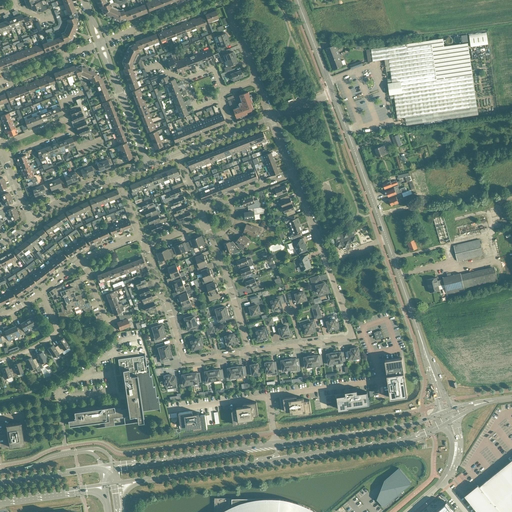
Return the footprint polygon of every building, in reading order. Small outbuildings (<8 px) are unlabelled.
[(107,5),(105,0),(104,0),(97,3),(97,4),(98,4),(99,8),(101,8),(107,5)] [(159,7),(156,0),(154,0),(151,1),(154,10),(155,9),(159,7)] [(73,2),(72,1),(64,4),(66,9),(74,6),(72,2),(73,2)] [(154,10),(151,1),(146,3),(149,11),(153,9),(153,10),(154,10)] [(40,2),(35,4),(31,5),(31,6),(33,11),(41,8),(39,4),(41,3),(40,2)] [(123,10),(120,12),(110,8),(109,4),(107,5),(101,8),(102,11),(103,11),(107,15),(106,16),(110,18),(112,15),(114,16),(113,19),(116,20),(117,19),(122,19),(123,20),(126,19),(127,19),(124,12),(123,10)] [(144,5),(139,7),(142,15),(143,15),(143,14),(147,12),(144,5)] [(75,10),(74,6),(66,9),(64,10),(66,15),(68,14),(76,11),(76,10),(75,10)] [(137,16),(134,8),(133,9),(132,7),(128,9),(129,10),(132,19),(133,19),(133,18),(137,16)] [(142,15),(139,7),(134,8),(137,16),(141,15),(142,15)] [(132,19),(129,10),(124,12),(127,19),(126,19),(127,20),(131,19),(132,19)] [(77,12),(76,11),(68,14),(70,19),(76,17),(77,17),(78,17),(76,12),(77,12)] [(218,18),(215,11),(212,12),(212,11),(204,14),(208,22),(218,18)] [(202,17),(198,18),(201,26),(206,24),(203,15),(202,16),(202,17)] [(28,16),(23,18),(25,23),(27,28),(28,27),(27,26),(31,24),(28,16)] [(21,26),(17,17),(12,18),(15,26),(16,28),(19,27),(20,29),(21,28),(21,26)] [(77,21),(78,21),(77,17),(76,17),(70,19),(68,20),(69,24),(65,33),(61,34),(62,36),(65,43),(69,41),(68,40),(72,36),(73,37),(75,33),(72,32),(73,30),(76,31),(78,27),(77,27),(77,21)] [(201,26),(198,18),(194,20),(194,19),(193,19),(196,28),(201,26)] [(196,28),(193,19),(192,20),(188,22),(191,30),(196,28)] [(11,30),(7,20),(2,22),(6,30),(9,29),(9,31),(11,30)] [(191,30),(188,22),(184,23),(183,23),(186,32),(191,30)] [(186,32),(183,23),(182,24),(178,26),(181,34),(186,32)] [(181,34),(178,26),(174,27),(173,27),(176,36),(181,34)] [(176,36),(173,27),(172,28),(168,30),(171,38),(176,36)] [(171,38),(168,30),(164,31),(163,31),(166,40),(171,38)] [(166,40),(163,31),(162,32),(158,34),(161,42),(166,40)] [(469,35),(471,47),(488,44),(487,32),(469,35)] [(227,38),(229,37),(227,34),(226,34),(225,33),(216,36),(219,42),(228,38),(227,38)] [(151,35),(150,35),(154,44),(159,42),(156,34),(152,35),(151,35)] [(154,44),(150,35),(149,36),(145,38),(148,46),(154,44)] [(62,36),(57,38),(61,47),(62,46),(61,46),(66,44),(65,43),(62,36)] [(61,47),(57,38),(52,40),(55,48),(59,47),(60,47),(61,47)] [(148,46),(145,38),(141,39),(140,39),(143,48),(148,46)] [(228,38),(219,42),(215,43),(218,49),(216,49),(218,53),(225,50),(223,47),(230,44),(228,38)] [(469,43),(444,46),(443,38),(371,49),(373,61),(389,59),(392,82),(388,83),(390,95),(394,94),(397,118),(406,117),(407,125),(479,114),(469,43)] [(143,48),(140,39),(139,40),(135,42),(136,43),(139,52),(139,49),(143,48)] [(55,48),(52,40),(47,42),(51,51),(52,50),(51,50),(55,48)] [(51,51),(47,42),(42,44),(45,52),(49,50),(50,51),(51,51)] [(132,62),(133,59),(136,53),(139,52),(136,43),(132,44),(133,45),(128,49),(127,49),(126,53),(129,54),(128,56),(125,55),(123,59),(124,59),(124,65),(123,65),(124,69),(133,66),(132,62)] [(40,44),(35,46),(38,55),(39,54),(43,52),(40,44)] [(341,58),(336,45),(326,49),(334,69),(346,65),(344,60),(341,61),(340,58),(341,58)] [(38,55),(35,46),(30,48),(33,56),(37,55),(38,55)] [(209,49),(204,51),(208,61),(213,59),(209,49)] [(28,59),(25,50),(20,52),(23,60),(27,58),(27,59),(28,59)] [(226,54),(225,50),(218,53),(222,62),(226,61),(235,57),(235,56),(236,56),(234,53),(233,53),(233,51),(226,54)] [(208,61),(204,51),(199,53),(203,63),(208,61)] [(203,63),(199,53),(194,55),(197,65),(203,63)] [(18,63),(15,54),(10,56),(13,64),(17,62),(17,63),(18,63)] [(197,65),(194,55),(189,57),(192,66),(197,65)] [(13,64),(10,56),(5,58),(8,67),(9,66),(9,65),(13,64)] [(170,69),(175,67),(174,62),(172,57),(167,59),(166,57),(162,58),(166,67),(169,65),(170,69)] [(192,66),(189,57),(184,59),(187,68),(192,66)] [(237,63),(235,57),(226,61),(228,66),(224,68),(225,72),(232,69),(230,65),(237,63)] [(187,68),(184,59),(179,61),(182,70),(187,68)] [(179,61),(174,62),(175,67),(176,68),(177,72),(182,70),(179,61)] [(77,73),(74,67),(75,67),(74,65),(70,67),(70,66),(69,67),(72,75),(77,73)] [(87,70),(88,67),(84,66),(84,67),(78,66),(78,65),(75,67),(74,67),(77,73),(77,76),(81,74),(90,78),(92,82),(94,81),(100,78),(99,75),(98,75),(94,71),(94,70),(91,68),(89,71),(87,70)] [(133,66),(124,69),(123,69),(125,73),(124,74),(124,75),(133,71),(131,67),(133,66)] [(72,75),(69,67),(67,67),(68,68),(64,69),(67,77),(72,75)] [(67,77),(64,69),(60,71),(60,70),(58,71),(62,79),(67,77)] [(233,73),(232,69),(225,72),(228,78),(231,77),(233,81),(243,77),(240,70),(233,73)] [(62,79),(58,71),(57,71),(58,72),(53,73),(57,81),(62,79)] [(135,76),(133,71),(124,75),(125,76),(127,80),(135,76)] [(55,83),(52,75),(48,76),(47,76),(50,85),(55,83)] [(50,85),(47,76),(45,77),(46,77),(42,79),(45,87),(50,85)] [(137,82),(135,76),(127,80),(129,83),(128,84),(128,85),(137,82)] [(160,85),(166,82),(169,81),(167,76),(159,79),(161,82),(159,83),(160,85)] [(102,77),(100,78),(94,81),(96,86),(104,82),(104,81),(103,82),(102,77)] [(45,87),(42,79),(38,80),(37,80),(36,80),(40,89),(45,87)] [(174,79),(169,81),(166,82),(167,85),(165,86),(166,88),(176,84),(174,79)] [(40,89),(36,80),(35,80),(36,81),(32,83),(35,91),(40,89)] [(105,84),(104,82),(96,86),(98,91),(106,88),(104,84),(105,84)] [(139,87),(137,82),(128,85),(129,86),(131,90),(139,87)] [(35,91),(32,83),(28,84),(27,84),(26,84),(30,92),(35,91)] [(30,92),(26,84),(25,84),(25,85),(22,87),(25,94),(30,92)] [(178,89),(176,84),(166,88),(168,93),(170,92),(178,89)] [(25,94),(22,87),(18,88),(17,87),(16,88),(20,96),(25,94)] [(20,96),(16,88),(15,88),(15,89),(11,91),(15,98),(20,96)] [(107,92),(106,88),(98,91),(100,96),(108,93),(108,91),(107,92)] [(140,89),(132,92),(133,96),(133,97),(142,94),(140,89)] [(180,94),(178,89),(170,92),(172,95),(170,96),(170,98),(180,94)] [(15,98),(11,91),(8,92),(7,91),(6,92),(9,100),(15,98)] [(240,105),(240,106),(233,109),(237,118),(247,114),(247,112),(252,110),(251,108),(253,107),(251,103),(253,102),(248,92),(240,95),(242,102),(241,102),(239,103),(239,104),(239,105),(240,105)] [(109,94),(108,93),(100,96),(102,101),(110,98),(108,94),(109,94)] [(143,99),(142,94),(133,97),(133,98),(134,98),(135,99),(134,100),(135,102),(143,99)] [(182,99),(180,94),(170,98),(169,99),(169,100),(171,100),(172,103),(174,102),(182,99)] [(85,112),(81,103),(79,98),(76,100),(77,105),(70,107),(71,107),(72,110),(70,110),(72,116),(85,112)] [(145,104),(143,99),(135,102),(136,104),(137,104),(137,106),(136,106),(137,107),(145,104)] [(184,104),(182,99),(174,102),(176,105),(174,106),(174,108),(184,104)] [(102,103),(104,108),(113,105),(112,104),(110,100),(102,103)] [(57,107),(55,108),(58,116),(63,114),(59,103),(56,104),(57,107)] [(147,109),(145,104),(137,107),(137,108),(138,108),(140,112),(147,109)] [(186,109),(184,104),(174,108),(175,109),(177,109),(178,112),(186,109)] [(113,106),(113,105),(104,108),(106,113),(115,110),(114,108),(113,108),(113,106)] [(58,116),(55,108),(52,109),(51,106),(49,107),(53,118),(58,116)] [(149,114),(147,109),(140,112),(141,116),(140,116),(141,117),(149,114)] [(188,114),(186,109),(178,112),(179,116),(178,116),(178,118),(188,114)] [(48,120),(45,112),(42,113),(41,110),(39,111),(43,122),(48,120)] [(116,111),(115,110),(106,113),(108,118),(117,115),(116,114),(115,113),(116,111)] [(78,121),(84,118),(87,117),(85,112),(72,116),(74,120),(71,121),(72,124),(78,122),(78,121)] [(9,113),(0,116),(2,120),(0,120),(1,122),(11,118),(9,113)] [(38,124),(35,116),(32,117),(31,114),(29,115),(33,126),(38,124)] [(151,119),(149,114),(141,117),(141,118),(142,118),(142,119),(142,120),(143,122),(151,119)] [(222,114),(217,116),(220,124),(225,122),(222,114)] [(33,126),(29,115),(26,116),(27,119),(25,120),(27,128),(33,126)] [(117,116),(117,115),(108,118),(110,123),(118,120),(117,116)] [(220,124),(217,116),(212,118),(215,126),(220,124)] [(4,126),(13,123),(11,118),(1,122),(1,124),(3,123),(4,126)] [(215,126),(212,118),(207,120),(210,128),(215,126)] [(153,124),(151,119),(143,122),(144,124),(145,126),(144,126),(145,127),(153,124)] [(79,123),(78,122),(72,124),(74,127),(76,126),(78,130),(87,126),(85,120),(79,123)] [(120,124),(118,120),(110,123),(112,128),(121,125),(120,124)] [(210,128),(207,120),(202,122),(205,130),(210,128)] [(205,130),(202,122),(197,124),(200,132),(205,130)] [(5,132),(15,128),(13,123),(4,126),(6,130),(4,130),(5,132)] [(155,129),(153,124),(145,127),(145,128),(146,128),(147,132),(155,129)] [(200,132),(197,124),(192,126),(195,134),(200,132)] [(121,126),(121,125),(112,128),(114,133),(123,130),(122,128),(121,128),(121,126)] [(94,139),(91,132),(92,131),(92,130),(91,129),(91,128),(90,128),(88,129),(87,126),(78,130),(80,136),(81,135),(82,138),(88,136),(90,140),(94,139)] [(195,134),(192,126),(187,128),(190,136),(195,134)] [(17,133),(15,128),(5,132),(5,134),(7,133),(8,137),(13,135),(17,133)] [(190,136),(187,128),(182,130),(185,138),(190,136)] [(123,132),(123,130),(114,133),(116,138),(125,135),(124,134),(123,133),(123,132)] [(185,138),(182,130),(176,132),(180,140),(185,138)] [(151,139),(159,136),(157,131),(148,134),(149,135),(151,139)] [(262,143),(257,131),(255,132),(256,135),(253,136),(256,145),(262,143)] [(259,131),(257,131),(262,143),(267,141),(263,132),(260,133),(259,131)] [(180,140),(176,132),(171,134),(174,142),(180,140)] [(125,136),(125,135),(116,138),(118,143),(126,140),(125,136)] [(398,135),(392,137),(395,147),(401,145),(398,135)] [(152,144),(161,141),(159,136),(151,139),(152,143),(152,144)] [(256,145),(253,136),(248,138),(251,147),(256,145)] [(72,137),(67,139),(71,150),(74,149),(73,146),(75,145),(72,137)] [(251,147),(248,138),(243,140),(246,149),(251,147)] [(71,150),(67,139),(62,141),(65,149),(67,148),(68,151),(71,150)] [(246,149),(243,140),(238,142),(241,151),(246,149)] [(65,149),(62,141),(57,143),(61,154),(66,152),(65,149)] [(163,146),(161,141),(152,144),(153,145),(155,149),(163,146)] [(127,144),(127,142),(118,146),(120,151),(128,148),(127,144)] [(241,151),(238,142),(233,144),(236,152),(241,151)] [(61,154),(57,143),(52,145),(56,156),(61,154)] [(236,152),(233,144),(228,146),(231,154),(236,152)] [(56,156),(52,145),(47,147),(51,158),(56,156)] [(378,157),(384,154),(387,153),(385,145),(375,149),(375,150),(375,152),(376,152),(378,157)] [(231,154),(228,146),(223,148),(226,156),(231,154)] [(51,158),(47,147),(42,149),(45,156),(47,156),(48,159),(51,158)] [(130,152),(128,148),(120,151),(122,156),(131,152),(130,151),(130,152)] [(226,156),(223,148),(218,150),(221,158),(226,156)] [(45,156),(42,149),(37,151),(39,158),(41,162),(43,161),(46,159),(45,156)] [(221,158),(218,150),(213,152),(216,160),(221,158)] [(131,154),(131,152),(122,156),(124,161),(132,158),(131,154)] [(216,160),(213,152),(208,154),(211,162),(216,160)] [(263,156),(265,161),(273,157),(271,152),(263,156)] [(206,164),(203,156),(200,157),(199,154),(197,155),(201,166),(206,164)] [(211,162),(208,154),(203,156),(206,164),(211,162)] [(17,164),(28,160),(26,155),(17,158),(18,162),(16,162),(17,164)] [(201,166),(197,155),(194,156),(195,159),(193,160),(196,168),(201,166)] [(110,158),(109,156),(103,159),(102,159),(101,160),(105,169),(110,167),(110,165),(112,164),(110,158)] [(275,163),(273,157),(265,161),(267,166),(275,163)] [(21,169),(30,165),(28,160),(17,164),(18,166),(19,165),(21,169)] [(105,169),(101,160),(99,160),(100,162),(94,164),(96,170),(99,169),(100,171),(105,169)] [(196,168),(193,160),(188,162),(187,162),(191,170),(196,168)] [(96,170),(94,164),(88,167),(86,162),(84,163),(89,176),(94,173),(93,171),(96,170)] [(89,176),(84,163),(82,164),(84,168),(78,171),(80,177),(83,176),(83,178),(89,176)] [(277,168),(275,163),(267,166),(269,171),(277,168)] [(21,174),(32,170),(30,165),(21,169),(22,172),(20,173),(21,174)] [(176,167),(171,169),(174,177),(174,179),(181,177),(180,174),(179,174),(176,167)] [(80,177),(78,171),(76,168),(74,169),(75,172),(72,173),(71,171),(69,172),(73,182),(78,180),(77,178),(80,177)] [(279,173),(277,168),(269,171),(271,176),(279,173)] [(174,177),(171,169),(165,171),(168,179),(174,177)] [(33,175),(32,170),(21,174),(22,176),(23,175),(25,179),(33,175)] [(255,170),(250,172),(253,180),(258,178),(255,170)] [(69,172),(67,173),(66,171),(63,173),(64,175),(61,176),(61,177),(64,183),(66,182),(67,184),(73,182),(69,172)] [(168,179),(165,171),(160,173),(163,181),(168,179)] [(253,180),(250,172),(245,174),(248,182),(253,180)] [(163,181),(160,173),(155,175),(158,183),(161,182),(162,185),(165,184),(163,181)] [(248,182),(245,174),(240,176),(243,184),(248,182)] [(158,183),(155,175),(150,177),(154,188),(157,187),(156,184),(158,183)] [(243,184),(240,176),(235,178),(238,186),(243,184)] [(48,189),(45,183),(39,186),(39,184),(36,177),(34,178),(34,179),(40,194),(46,192),(45,190),(48,189)] [(56,188),(53,179),(52,177),(50,177),(51,179),(51,181),(45,183),(48,189),(50,188),(51,190),(56,188)] [(61,184),(64,183),(61,177),(55,179),(55,178),(53,179),(56,188),(62,186),(61,184)] [(154,188),(150,177),(145,179),(148,187),(149,190),(154,188)] [(238,186),(235,178),(230,180),(233,188),(238,186)] [(40,194),(34,179),(32,180),(33,183),(34,185),(25,188),(27,193),(30,192),(32,197),(35,196),(35,197),(40,194)] [(148,187),(145,179),(140,181),(143,189),(148,187)] [(233,188),(230,180),(224,182),(228,190),(233,188)] [(385,189),(397,184),(397,185),(399,185),(401,184),(400,181),(397,182),(396,180),(391,182),(390,181),(383,184),(385,189)] [(143,189),(140,181),(135,183),(138,191),(143,189)] [(228,190),(224,182),(219,184),(223,192),(228,190)] [(138,191),(135,183),(129,185),(131,189),(130,190),(132,195),(136,194),(135,192),(138,191)] [(223,192),(219,184),(214,186),(218,194),(223,192)] [(270,187),(273,193),(276,192),(278,196),(288,192),(285,185),(279,188),(277,184),(270,187)] [(218,194),(214,186),(209,188),(213,196),(218,194)] [(388,197),(402,192),(402,193),(407,191),(406,187),(396,191),(395,188),(387,191),(388,197)] [(182,193),(180,188),(169,193),(170,197),(162,200),(164,204),(172,201),(172,200),(175,199),(174,196),(182,193)] [(213,196),(209,188),(204,190),(208,198),(213,196)] [(416,192),(415,188),(407,191),(402,193),(403,197),(416,192)] [(117,189),(111,192),(114,199),(120,197),(117,189)] [(208,198),(204,190),(199,192),(202,200),(208,198)] [(0,198),(0,201),(11,197),(10,194),(9,195),(8,192),(1,195),(2,198),(0,198)] [(114,199),(111,192),(108,193),(108,192),(106,193),(109,201),(114,199)] [(109,201),(106,193),(103,194),(104,195),(100,196),(103,203),(109,201)] [(280,202),(283,207),(292,204),(290,198),(288,195),(280,198),(282,201),(280,202)] [(103,203),(100,196),(97,197),(95,197),(98,205),(103,203)] [(183,196),(175,199),(172,200),(172,201),(174,205),(170,207),(172,210),(175,208),(178,207),(177,204),(185,201),(184,199),(185,199),(184,196),(183,197),(183,196)] [(248,209),(252,208),(258,208),(259,207),(261,207),(258,199),(254,201),(252,196),(242,200),(244,206),(249,205),(249,206),(248,206),(249,209),(248,209)] [(13,200),(11,197),(0,201),(0,202),(2,206),(0,207),(0,210),(5,209),(4,206),(5,205),(5,206),(12,203),(12,201),(13,200)] [(98,205),(95,197),(92,198),(93,199),(89,200),(92,208),(98,205)] [(398,203),(405,200),(403,197),(397,199),(396,197),(389,200),(391,205),(396,204),(396,205),(398,204),(398,203)] [(151,205),(152,208),(157,206),(158,206),(157,203),(154,204),(152,199),(141,204),(143,209),(151,205)] [(83,202),(81,203),(85,211),(90,208),(87,201),(84,203),(83,202)] [(85,211),(81,203),(79,204),(79,205),(76,207),(80,214),(85,211)] [(186,204),(178,207),(175,208),(177,213),(174,214),(175,217),(178,216),(181,215),(180,212),(188,209),(186,204)] [(295,210),(292,204),(283,207),(285,213),(286,213),(287,216),(295,213),(294,210),(295,210)] [(154,213),(155,216),(158,215),(161,214),(160,211),(159,211),(157,206),(152,208),(144,211),(146,216),(154,213)] [(17,212),(16,209),(15,210),(14,207),(6,211),(5,209),(0,210),(0,214),(1,214),(2,218),(6,216),(17,212)] [(80,214),(76,207),(73,208),(70,209),(74,216),(80,214)] [(254,214),(258,213),(259,213),(258,211),(258,208),(252,208),(248,209),(249,209),(250,212),(244,213),(245,219),(255,218),(254,214)] [(74,216),(70,209),(68,210),(69,210),(65,212),(69,219),(74,216)] [(18,218),(17,216),(18,215),(17,212),(6,216),(2,218),(3,220),(7,219),(9,222),(10,223),(11,222),(11,221),(18,218)] [(189,212),(181,215),(178,216),(180,221),(177,222),(178,225),(184,223),(183,220),(191,217),(189,212)] [(60,215),(58,216),(63,223),(67,220),(63,213),(60,215)] [(157,221),(158,224),(161,223),(164,221),(163,219),(160,220),(158,215),(155,216),(147,219),(149,224),(157,221)] [(289,222),(291,228),(299,224),(299,222),(300,222),(298,218),(295,219),(294,215),(284,219),(286,223),(289,222)] [(441,245),(451,242),(443,215),(433,218),(441,245)] [(63,223),(58,216),(56,217),(56,218),(53,220),(58,226),(63,223)] [(58,226),(53,220),(50,222),(50,221),(48,223),(53,230),(58,226)] [(132,227),(129,220),(124,222),(127,229),(132,227)] [(127,229),(124,222),(119,224),(122,231),(127,229)] [(53,230),(48,223),(46,224),(46,225),(43,227),(48,233),(53,230)] [(163,228),(161,223),(158,224),(150,227),(152,232),(160,229),(161,232),(167,229),(166,226),(163,228)] [(122,231),(119,224),(114,226),(117,233),(122,231)] [(250,235),(255,237),(258,238),(261,229),(257,227),(257,228),(246,224),(244,232),(251,234),(250,235)] [(300,227),(299,224),(291,228),(293,233),(290,235),(292,239),(302,235),(300,232),(303,231),(301,226),(300,227)] [(117,233),(114,226),(108,228),(112,235),(117,233)] [(39,230),(37,232),(42,238),(47,235),(42,228),(39,231),(39,230)] [(106,228),(101,231),(105,238),(110,236),(106,228)] [(352,242),(357,241),(355,236),(353,236),(353,234),(356,233),(354,228),(349,230),(350,231),(347,232),(342,234),(340,235),(339,233),(334,235),(336,240),(337,242),(336,243),(337,248),(345,245),(345,246),(350,245),(350,244),(350,243),(352,242)] [(422,240),(428,239),(425,228),(420,230),(422,240)] [(105,238),(101,231),(96,233),(100,241),(105,238)] [(42,238),(37,232),(35,233),(35,234),(33,236),(37,242),(42,238)] [(100,241),(96,233),(91,235),(95,243),(100,241)] [(199,234),(195,236),(199,246),(202,245),(204,247),(208,246),(206,241),(204,241),(202,236),(200,236),(200,235),(199,234)] [(410,250),(417,248),(415,242),(417,241),(415,234),(412,235),(413,237),(409,238),(410,241),(407,242),(410,250)] [(95,243),(91,235),(86,237),(90,245),(95,243)] [(240,247),(243,250),(247,246),(245,245),(250,240),(244,235),(242,237),(241,236),(236,241),(239,244),(238,244),(241,247),(240,247)] [(37,242),(33,236),(30,238),(29,238),(28,239),(33,246),(37,242)] [(199,246),(195,236),(192,237),(192,238),(192,239),(190,240),(191,243),(189,244),(191,250),(193,256),(197,255),(194,248),(199,246)] [(293,242),(288,244),(291,250),(295,248),(297,254),(306,250),(304,245),(303,246),(302,243),(304,242),(303,238),(293,242)] [(33,246),(28,239),(26,240),(26,241),(23,243),(28,249),(33,246)] [(84,239),(79,242),(83,249),(88,246),(84,239)] [(454,246),(457,261),(483,255),(480,240),(454,246)] [(191,250),(189,244),(186,245),(185,242),(183,243),(183,242),(182,241),(178,242),(182,252),(188,250),(188,251),(191,250)] [(233,241),(232,241),(230,242),(224,244),(226,249),(225,249),(226,251),(226,250),(227,253),(231,251),(233,252),(234,254),(239,252),(240,251),(233,241)] [(83,249),(79,242),(74,245),(79,252),(83,249)] [(182,252),(178,242),(175,244),(175,245),(175,246),(174,246),(175,249),(172,250),(174,257),(177,255),(177,254),(182,252)] [(28,249),(23,243),(21,245),(20,245),(18,246),(23,253),(28,249)] [(79,252),(74,245),(70,248),(74,255),(79,252)] [(23,253),(18,246),(16,248),(17,248),(14,251),(19,257),(23,253)] [(74,255),(70,248),(65,251),(69,258),(74,255)] [(174,257),(172,250),(169,251),(168,249),(166,249),(166,248),(165,248),(162,249),(166,259),(171,257),(171,258),(174,257)] [(166,259),(162,249),(158,250),(158,251),(158,252),(157,253),(159,259),(157,260),(159,265),(163,263),(163,260),(166,259)] [(63,252),(62,253),(60,251),(57,254),(58,256),(64,263),(65,262),(68,259),(63,252)] [(12,252),(8,254),(11,262),(16,259),(12,252)] [(11,262),(8,254),(3,257),(7,264),(11,262)] [(197,260),(198,263),(207,259),(206,255),(205,255),(204,255),(203,254),(192,258),(193,261),(197,260)] [(307,255),(297,259),(302,271),(311,267),(309,262),(308,263),(307,260),(308,259),(307,255)] [(64,263),(58,256),(54,259),(59,266),(62,264),(64,263)] [(140,259),(137,260),(140,267),(145,265),(142,257),(139,258),(140,259)] [(244,265),(245,268),(253,265),(250,260),(248,261),(246,257),(237,261),(239,267),(244,265)] [(59,266),(54,259),(50,262),(55,269),(59,266)] [(209,262),(207,259),(198,263),(199,266),(197,267),(198,271),(201,269),(200,268),(208,265),(207,264),(208,263),(209,262)] [(140,267),(137,260),(135,261),(135,260),(132,261),(135,269),(136,273),(139,272),(138,268),(140,267)] [(55,269),(50,262),(45,266),(51,273),(52,272),(55,269)] [(167,270),(168,274),(178,270),(177,267),(179,265),(178,262),(175,263),(176,265),(168,268),(169,269),(168,270),(167,270)] [(130,271),(127,264),(125,264),(122,265),(125,273),(130,271)] [(248,277),(256,274),(253,265),(245,268),(240,270),(243,276),(248,274),(249,277),(248,277)] [(51,273),(45,266),(41,269),(46,276),(49,274),(50,274),(51,273)] [(464,288),(498,280),(494,266),(461,274),(460,273),(443,278),(443,279),(437,281),(436,277),(427,280),(430,293),(439,290),(445,288),(447,295),(465,291),(464,288)] [(120,275),(117,268),(115,268),(115,267),(112,269),(115,277),(120,275)] [(201,271),(201,269),(198,271),(199,274),(202,273),(203,277),(213,273),(212,269),(211,269),(209,269),(209,268),(201,271)] [(46,276),(41,269),(37,273),(42,280),(44,279),(44,278),(46,276)] [(115,277),(112,269),(109,270),(109,271),(107,271),(110,279),(111,281),(116,279),(115,277)] [(184,276),(185,275),(184,272),(179,273),(178,270),(168,274),(170,277),(171,278),(172,277),(172,279),(180,276),(181,277),(184,276)] [(110,279),(107,271),(105,272),(105,271),(102,272),(105,281),(107,280),(110,279)] [(105,281),(102,272),(99,274),(97,275),(98,277),(100,283),(99,283),(98,283),(100,286),(106,284),(105,281)] [(42,280),(37,273),(32,276),(38,283),(41,280),(41,281),(42,280)] [(214,276),(213,273),(203,277),(204,280),(202,281),(203,285),(206,283),(206,282),(213,279),(213,278),(214,277),(214,276)] [(187,279),(185,275),(184,276),(181,277),(181,279),(173,282),(174,283),(173,284),(172,284),(174,288),(184,284),(182,281),(187,279)] [(318,276),(311,278),(314,291),(318,289),(319,293),(323,292),(324,294),(329,292),(327,286),(325,286),(325,283),(321,284),(318,276)] [(31,277),(27,280),(32,288),(33,287),(33,286),(36,284),(31,277)] [(135,281),(138,289),(147,285),(144,277),(135,281)] [(71,287),(66,289),(68,294),(74,292),(80,290),(77,284),(81,283),(80,278),(73,281),(74,282),(69,284),(71,287)] [(252,289),(261,286),(259,281),(256,282),(254,278),(246,281),(245,282),(247,288),(252,286),(253,289),(252,289)] [(32,288),(27,280),(22,283),(27,290),(30,288),(30,289),(32,288)] [(207,285),(206,283),(203,285),(205,288),(207,288),(209,291),(218,287),(217,283),(216,283),(215,283),(214,282),(207,285)] [(27,290),(22,283),(17,286),(23,294),(24,293),(24,292),(27,290)] [(191,289),(190,286),(185,287),(184,284),(174,288),(175,291),(176,292),(177,291),(178,293),(186,290),(186,291),(189,290),(191,289)] [(150,293),(147,285),(138,289),(140,296),(150,293)] [(23,294),(17,286),(13,289),(18,296),(21,294),(21,295),(23,294)] [(63,296),(68,294),(66,289),(62,291),(61,287),(56,289),(56,288),(53,289),(49,292),(52,296),(54,294),(55,294),(57,298),(63,296)] [(220,290),(218,287),(209,291),(210,294),(208,295),(210,301),(220,297),(219,297),(218,293),(219,293),(218,291),(219,291),(220,290)] [(189,298),(188,295),(192,293),(191,289),(189,290),(186,291),(187,293),(179,296),(180,297),(179,297),(178,298),(179,302),(189,298)] [(11,290),(6,292),(10,301),(12,300),(15,298),(11,290)] [(106,297),(107,300),(115,297),(113,291),(106,294),(107,297),(106,297)] [(303,291),(298,293),(297,291),(288,294),(290,300),(297,298),(298,302),(302,301),(307,300),(306,296),(305,296),(303,291)] [(10,301),(6,292),(1,295),(5,303),(9,301),(10,301)] [(75,296),(74,292),(68,294),(72,303),(82,299),(80,294),(75,296)] [(143,304),(153,300),(150,293),(140,296),(143,304)] [(62,307),(72,303),(68,294),(63,296),(64,299),(65,299),(65,300),(60,302),(61,306),(62,307)] [(286,301),(284,295),(277,297),(277,299),(271,301),(273,305),(272,305),(273,310),(278,309),(278,308),(282,307),(281,303),(286,301)] [(120,301),(118,296),(115,297),(107,300),(108,303),(109,302),(110,305),(117,302),(120,301)] [(91,307),(89,302),(85,304),(83,298),(82,299),(72,303),(74,308),(75,311),(83,308),(84,310),(85,310),(91,307)] [(190,301),(189,298),(179,302),(181,305),(182,306),(183,305),(183,307),(186,306),(187,309),(193,307),(192,305),(194,304),(193,301),(190,301)] [(259,309),(264,307),(262,300),(259,301),(258,299),(257,299),(252,301),(254,306),(250,307),(251,311),(250,312),(252,316),(256,315),(256,314),(260,313),(259,309)] [(156,308),(153,300),(143,304),(146,311),(148,310),(149,313),(157,313),(155,308),(156,308)] [(111,310),(122,305),(121,303),(118,304),(117,302),(110,305),(111,307),(110,307),(111,310)] [(69,309),(74,308),(72,303),(62,307),(61,306),(60,307),(62,312),(58,312),(59,316),(65,315),(71,313),(69,309)] [(216,309),(218,315),(228,312),(227,309),(226,309),(225,306),(221,308),(220,304),(213,306),(214,310),(216,309)] [(121,312),(124,311),(122,305),(111,310),(112,313),(113,313),(114,315),(117,314),(118,316),(123,315),(121,312)] [(185,321),(186,324),(196,321),(195,316),(196,315),(195,312),(189,313),(190,317),(185,318),(186,321),(185,321)] [(224,319),(229,318),(228,315),(229,315),(228,312),(218,315),(218,318),(217,318),(219,324),(225,322),(224,319)] [(42,325),(36,315),(37,317),(32,319),(29,315),(28,316),(29,319),(26,321),(31,330),(41,324),(41,325),(42,325)] [(130,315),(123,315),(124,320),(117,323),(120,330),(130,326),(127,319),(131,317),(130,315)] [(316,326),(314,319),(310,321),(310,323),(304,325),(306,329),(304,329),(306,335),(311,333),(311,332),(315,330),(314,327),(316,326)] [(336,323),(335,319),(329,321),(329,319),(324,320),(326,326),(328,326),(329,330),(334,328),(334,330),(340,328),(338,323),(336,323)] [(31,330),(26,321),(20,324),(22,327),(20,329),(23,334),(26,333),(31,330)] [(198,326),(196,321),(186,324),(187,327),(188,329),(193,328),(194,331),(200,329),(199,326),(198,326)] [(152,328),(154,333),(164,330),(163,327),(162,327),(162,324),(157,326),(156,323),(150,325),(151,328),(152,328)] [(289,330),(287,326),(282,328),(281,325),(276,327),(278,333),(281,332),(282,336),(286,335),(286,337),(292,335),(290,330),(289,330)] [(14,338),(10,328),(8,329),(7,326),(6,326),(4,328),(5,330),(4,331),(6,335),(3,336),(5,342),(6,344),(9,343),(9,341),(14,338)] [(23,334),(20,329),(17,330),(16,326),(10,328),(14,338),(20,336),(23,334)] [(268,333),(266,326),(262,328),(263,330),(257,332),(258,336),(256,336),(258,342),(264,340),(263,338),(267,337),(266,333),(268,333)] [(165,333),(164,330),(154,333),(155,336),(153,337),(155,342),(161,340),(160,337),(165,336),(164,333),(165,333)] [(384,337),(382,330),(374,333),(376,339),(384,337)] [(235,338),(234,334),(228,335),(227,333),(223,335),(225,341),(227,340),(228,344),(232,343),(233,345),(238,343),(237,337),(235,338)] [(203,342),(201,336),(197,337),(197,339),(192,341),(193,345),(191,346),(193,351),(198,350),(198,348),(202,347),(201,343),(203,342)] [(60,345),(58,346),(62,353),(65,351),(64,350),(69,346),(63,338),(58,341),(60,345)] [(158,348),(160,353),(170,350),(169,347),(168,348),(168,345),(163,346),(162,343),(156,345),(157,348),(158,348)] [(62,353),(58,346),(55,348),(53,345),(48,348),(53,357),(58,353),(59,355),(62,353)] [(353,347),(353,348),(354,349),(352,349),(351,349),(351,351),(348,351),(350,360),(353,360),(353,359),(359,358),(358,348),(357,347),(353,347)] [(171,353),(170,350),(160,353),(161,359),(160,359),(161,363),(167,361),(166,358),(171,356),(170,353),(171,353)] [(341,352),(340,352),(340,353),(338,353),(338,352),(338,351),(334,352),(335,363),(342,362),(342,361),(345,361),(344,352),(341,352)] [(38,358),(36,359),(39,366),(40,369),(43,367),(43,366),(48,363),(47,361),(42,352),(36,354),(38,358)] [(335,363),(334,352),(330,353),(330,354),(328,354),(327,354),(324,355),(326,364),(329,363),(329,364),(335,363)] [(126,395),(128,395),(128,400),(126,400),(128,408),(121,409),(122,417),(136,415),(137,422),(143,422),(143,419),(142,411),(160,408),(158,396),(156,396),(155,385),(154,385),(154,386),(153,386),(151,374),(151,375),(150,376),(148,364),(148,365),(146,365),(146,364),(145,354),(144,354),(144,355),(118,359),(120,373),(122,372),(126,395)] [(313,366),(311,355),(307,356),(307,357),(305,358),(305,357),(304,357),(304,358),(302,358),(303,367),(306,367),(313,366)] [(318,355),(317,355),(317,356),(316,356),(315,356),(315,355),(311,355),(313,366),(319,365),(322,364),(321,355),(318,356),(318,355)] [(39,366),(36,359),(33,361),(31,357),(25,360),(26,360),(28,366),(31,371),(36,368),(36,367),(39,366)] [(295,358),(294,359),(293,359),(292,359),(292,358),(288,359),(290,369),(297,368),(300,368),(298,359),(295,359),(295,358)] [(385,360),(388,378),(387,379),(388,379),(388,380),(390,398),(407,395),(404,374),(402,358),(385,360)] [(290,369),(288,359),(285,359),(285,360),(284,360),(284,361),(283,361),(283,360),(282,360),(282,361),(279,361),(280,370),(283,370),(290,369)] [(272,362),(271,362),(272,362),(270,363),(270,361),(266,362),(266,363),(265,363),(267,373),(272,372),(272,375),(277,374),(275,362),(272,362)] [(15,368),(12,369),(14,376),(18,375),(18,377),(24,375),(20,362),(14,364),(15,368)] [(253,364),(253,365),(254,365),(252,365),(251,365),(248,366),(249,375),(252,374),(252,375),(259,374),(258,364),(257,363),(253,364)] [(14,376),(12,369),(9,370),(8,366),(2,368),(5,378),(6,378),(6,379),(9,381),(13,380),(12,377),(14,376)] [(236,377),(235,366),(231,367),(231,368),(229,369),(229,368),(228,368),(228,369),(225,369),(227,381),(230,380),(230,378),(236,377)] [(242,366),(241,366),(241,367),(239,367),(239,366),(235,366),(236,377),(243,376),(246,375),(245,366),(242,367),(242,366)] [(219,369),(218,370),(217,370),(216,370),(216,369),(212,370),(214,380),(220,379),(223,378),(222,369),(219,370),(219,369)] [(214,380),(212,370),(208,370),(208,371),(208,372),(207,372),(206,371),(205,371),(206,372),(203,372),(204,383),(207,383),(207,381),(214,380)] [(196,373),(195,373),(194,374),(194,373),(193,373),(193,372),(189,373),(191,384),(198,383),(198,382),(201,382),(199,373),(196,373)] [(191,384),(189,373),(186,373),(186,374),(185,374),(185,375),(184,375),(183,375),(180,376),(181,387),(185,386),(185,385),(191,384)] [(172,374),(171,375),(170,375),(169,374),(165,374),(165,375),(167,389),(177,387),(175,376),(172,377),(172,374)] [(369,403),(368,397),(367,391),(357,393),(357,390),(349,391),(349,392),(346,393),(346,394),(337,396),(339,409),(348,408),(348,406),(369,403)] [(298,412),(298,415),(311,413),(309,400),(304,400),(304,398),(300,398),(300,399),(297,400),(296,396),(283,398),(285,411),(290,411),(291,413),(298,412)] [(237,410),(232,411),(233,424),(247,422),(246,419),(253,418),(253,416),(258,415),(256,402),(243,404),(244,408),(240,408),(240,407),(237,407),(237,410)] [(113,418),(122,417),(121,409),(114,410),(113,405),(73,411),(75,418),(67,419),(68,425),(104,420),(105,427),(114,426),(113,418)] [(186,428),(187,428),(193,427),(194,430),(207,428),(207,426),(205,415),(200,415),(199,413),(196,413),(196,414),(193,415),(192,411),(179,413),(181,426),(186,425),(186,428)] [(21,422),(5,424),(9,447),(24,444),(21,422)] [(477,511),(511,511),(511,460),(480,486),(479,486),(478,484),(464,495),(470,502),(477,511)] [(411,483),(399,468),(384,480),(376,499),(383,507),(411,483)] [(317,511),(315,510),(315,511),(314,510),(314,511),(308,508),(303,505),(297,503),(291,501),(285,500),(279,499),(279,495),(232,495),(232,497),(215,497),(214,511),(317,511)] [(453,511),(445,502),(434,511),(453,511)]
